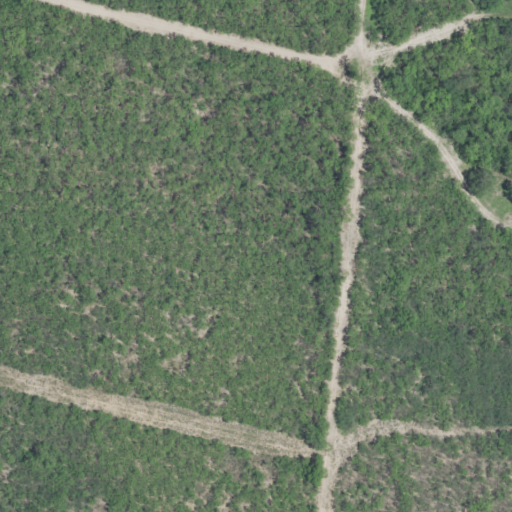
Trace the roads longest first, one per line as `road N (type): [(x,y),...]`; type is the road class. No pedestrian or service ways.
road 1 (track): [(367,0),(355,71),(326,122),(289,511)]
road 2 (track): [(151,0),(268,30),(355,71),(511,189)]
